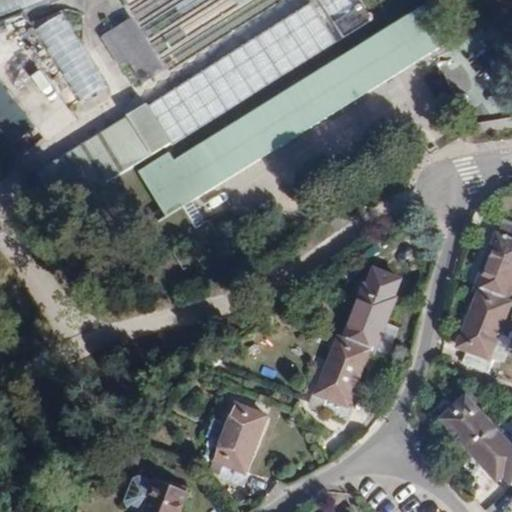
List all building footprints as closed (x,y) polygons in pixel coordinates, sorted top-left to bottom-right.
[(0,0),(0,18),(51,0),(0,0)] [(322,0),(336,23),(365,5),(362,0),(322,0)] [(338,45),(313,5),(151,105),(176,145),(338,45)] [(369,7),(340,24),(349,39),(378,23),(369,7)] [(178,159),(200,195),(444,45),(421,9),(178,159)] [(81,102),(109,84),(64,15),(37,32),(81,102)] [(133,16),(105,34),(139,87),(167,70),(133,16)] [(17,134),(9,123),(21,114),(0,83),(0,134),(5,142),(17,134)] [(149,105),(129,116),(153,157),(175,145),(149,105)] [(173,150),(143,168),(147,176),(178,159),(174,152),(173,150)] [(200,195),(178,159),(147,176),(170,214),(159,219),(188,265),(228,242),(216,221),(214,217),(199,226),(186,204),(200,195)] [(56,161),(36,173),(59,213),(79,201),(56,161)] [(499,235),(511,240),(511,226),(504,223),(499,235)] [(511,288),(511,240),(499,235),(476,290),(480,292),(506,303),(511,288)] [(365,285),(342,340),(369,352),(372,353),(373,350),(390,356),(400,328),(385,323),(395,297),(399,298),(404,287),(381,277),(376,289),(365,285)] [(510,305),(506,303),(480,292),(457,347),(469,352),(487,359),(510,305)] [(342,340),(339,339),(316,393),(328,398),(348,406),(369,352),(342,340)] [(493,362),(487,359),(469,352),(464,363),(488,373),(493,362)] [(352,408),(348,406),(328,398),(323,410),(347,420),(352,408)] [(456,409),(442,420),(471,452),(495,430),(467,399),(456,409)] [(442,420),(456,409),(447,400),(418,426),(426,435),(442,420)] [(268,415),(238,403),(216,458),(228,463),(246,470),(268,415)] [(511,448),(495,430),(471,452),(499,484),(505,477),(511,485),(511,448)] [(246,470),(228,463),(224,475),(246,484),(250,472),(246,470)] [(183,511),(191,493),(162,481),(148,511),(183,511)]
